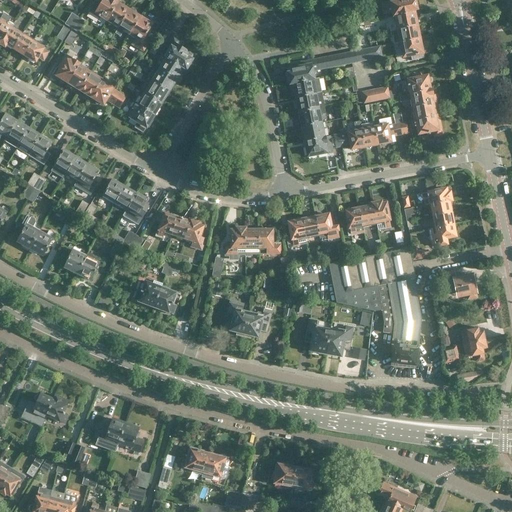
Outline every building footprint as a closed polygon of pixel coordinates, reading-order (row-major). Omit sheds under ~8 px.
[(106,22),(117,4),(117,3),(118,1),(117,0),(103,0),(95,13),(99,16),(98,17),(106,22)] [(414,0),(413,0),(412,0),(395,0),(391,1),(392,2),(381,4),(383,16),(392,14),(393,17),(394,16),(414,12),(415,12),(415,10),(417,9),(415,0),(414,0)] [(118,29),(129,11),(117,4),(106,22),(118,29)] [(129,36),(136,25),(140,18),(129,11),(118,29),(115,33),(120,36),(122,32),(129,36)] [(397,29),(417,25),(414,12),(394,16),(397,29)] [(78,17),(72,13),(65,24),(71,28),(78,17)] [(86,22),(80,18),(73,29),(79,33),(86,22)] [(152,25),(141,18),(127,40),(133,43),(134,41),(140,45),(138,48),(143,51),(153,36),(147,33),(152,25)] [(1,20),(0,19),(0,44),(1,45),(13,26),(8,23),(7,24),(1,20)] [(399,42),(419,38),(417,25),(397,29),(399,42)] [(13,26),(1,45),(5,48),(7,46),(13,49),(23,33),(13,27),(13,26)] [(69,30),(63,26),(56,38),(62,41),(69,30)] [(107,34),(101,30),(98,36),(103,39),(107,34)] [(77,35),(71,31),(64,43),(70,46),(77,35)] [(167,57),(186,69),(191,60),(190,59),(192,55),(181,48),(183,45),(180,44),(182,41),(167,32),(160,42),(171,49),(167,57)] [(23,33),(13,49),(24,56),(34,40),(23,33)] [(419,38),(399,42),(402,56),(410,55),(411,61),(423,58),(419,38)] [(34,40),(24,56),(35,63),(38,58),(43,61),(48,53),(43,49),(45,47),(34,40)] [(119,50),(109,44),(105,50),(115,56),(119,50)] [(372,48),(375,59),(381,57),(379,47),(372,48)] [(366,49),(368,60),(375,59),(372,48),(366,49)] [(360,50),(362,61),(368,60),(366,49),(360,50)] [(356,62),(362,61),(360,50),(354,52),(356,62)] [(342,54),(344,65),(351,63),(349,53),(342,54)] [(338,66),(344,65),(342,54),(336,55),(338,66)] [(329,57),(332,67),(338,66),(336,55),(329,57)] [(68,83),(78,67),(79,65),(65,56),(58,68),(60,70),(57,76),(68,83)] [(159,69),(176,79),(184,67),(186,69),(167,57),(159,69)] [(325,69),(332,67),(329,57),(323,58),(325,69)] [(293,84),(312,80),(313,79),(312,71),(325,69),(323,58),(293,64),(294,68),(290,69),(291,73),(288,74),(290,84),(293,84)] [(80,90),(90,74),(78,67),(68,83),(80,90)] [(152,81),(169,91),(176,79),(159,69),(152,81)] [(143,75),(137,72),(134,76),(140,80),(143,75)] [(91,97),(102,81),(90,74),(80,90),(91,97)] [(409,94),(430,90),(427,76),(421,78),(421,74),(413,76),(413,79),(406,80),(409,94)] [(295,98),(320,93),(317,79),(313,79),(312,80),(293,84),(295,98)] [(113,88),(102,81),(91,97),(96,100),(95,102),(96,103),(96,104),(98,105),(99,105),(100,105),(101,104),(103,105),(113,88)] [(162,103),(169,91),(152,81),(145,92),(162,103)] [(136,87),(130,83),(127,88),(132,92),(136,87)] [(377,101),(383,99),(380,89),(374,90),(377,101)] [(370,102),(377,101),(374,90),(368,91),(370,102)] [(431,92),(430,90),(409,94),(399,96),(395,97),(396,102),(397,102),(410,100),(412,107),(434,102),(435,102),(434,95),(433,95),(432,92),(431,92)] [(114,104),(120,94),(115,91),(108,101),(114,104)] [(364,103),(370,102),(368,91),(362,92),(364,103)] [(137,104),(155,115),(162,103),(145,92),(137,104)] [(298,113),(323,108),(320,93),(295,98),(298,113)] [(120,94),(114,104),(119,108),(125,97),(120,94)] [(434,102),(412,107),(414,120),(437,116),(437,115),(438,115),(437,108),(435,108),(434,102)] [(155,115),(137,104),(136,104),(133,109),(135,110),(130,117),(138,122),(134,128),(143,133),(155,115)] [(301,127),(321,123),(319,116),(324,115),(323,108),(298,113),(301,127)] [(0,134),(6,138),(17,121),(5,114),(0,122),(0,134)] [(438,122),(437,116),(414,120),(415,121),(412,121),(413,127),(417,126),(418,134),(433,131),(434,137),(442,135),(439,121),(438,122)] [(379,125),(374,126),(378,144),(395,140),(394,135),(396,135),(397,135),(403,134),(401,123),(392,125),(390,117),(379,119),(378,124),(379,125)] [(18,146),(29,129),(17,121),(6,138),(7,139),(8,137),(14,141),(13,143),(18,146)] [(304,142),(324,138),(321,123),(301,127),(304,142)] [(364,146),(361,129),(360,125),(356,126),(356,129),(348,131),(348,132),(340,134),(342,146),(351,145),(352,149),(364,146)] [(364,146),(377,144),(374,126),(361,129),(364,146)] [(40,136),(29,129),(18,146),(17,148),(28,155),(40,136)] [(336,148),(342,146),(340,134),(333,135),(336,148)] [(52,143),(40,136),(28,155),(44,165),(50,155),(46,152),(52,143)] [(329,136),(304,142),(307,156),(326,152),(332,150),(329,136)] [(65,174),(75,157),(63,150),(54,165),(61,169),(60,171),(65,174)] [(75,157),(65,174),(66,173),(72,177),(71,178),(76,181),(87,164),(75,157)] [(88,188),(98,171),(87,164),(76,181),(83,185),(88,188)] [(32,187),(39,176),(34,173),(27,184),(28,185),(32,187)] [(39,176),(32,187),(34,188),(37,190),(44,179),(39,176)] [(113,204),(114,202),(124,187),(112,180),(102,195),(109,199),(108,201),(113,204)] [(34,188),(32,187),(28,185),(22,196),(27,199),(34,188)] [(126,209),(135,194),(124,187),(114,202),(121,206),(120,208),(125,211),(126,209)] [(34,188),(27,199),(33,203),(39,192),(37,190),(34,188)] [(430,204),(452,200),(450,192),(447,193),(446,188),(422,193),(423,199),(429,198),(430,204)] [(137,217),(147,200),(135,194),(126,209),(125,211),(132,214),(137,217)] [(62,195),(58,202),(62,204),(66,197),(62,195)] [(447,213),(451,213),(448,202),(452,201),(452,200),(430,204),(433,216),(447,213)] [(76,211),(81,214),(87,204),(82,201),(76,211)] [(376,222),(378,230),(391,227),(386,203),(373,206),(376,222)] [(89,205),(83,216),(89,219),(95,209),(89,205)] [(0,210),(0,209),(0,223),(8,210),(3,206),(0,210)] [(363,225),(376,222),(373,206),(360,208),(363,225)] [(355,227),(363,225),(360,208),(346,211),(349,226),(347,226),(349,236),(357,234),(355,227)] [(406,221),(411,220),(410,215),(417,214),(416,208),(404,210),(406,221)] [(435,228),(453,224),(451,213),(447,213),(433,216),(435,228)] [(172,234),(177,218),(164,214),(157,235),(163,236),(164,231),(172,234)] [(70,227),(74,218),(68,215),(64,224),(70,227)] [(329,215),(315,217),(318,234),(326,232),(328,240),(333,239),(329,215)] [(35,221),(26,216),(22,225),(25,226),(17,242),(22,245),(21,246),(29,250),(39,232),(42,227),(35,223),(35,222),(35,221)] [(318,234),(315,217),(302,220),(305,236),(318,234)] [(74,218),(70,227),(75,230),(80,220),(74,218)] [(184,238),(189,222),(177,218),(172,234),(184,238)] [(189,222),(184,238),(192,241),(190,246),(196,247),(203,226),(198,225),(198,223),(190,220),(189,222)] [(289,222),(291,237),(287,238),(289,247),(299,245),(298,245),(306,243),(305,236),(302,220),(289,222)] [(429,235),(430,241),(431,241),(433,247),(446,244),(445,239),(456,237),(453,224),(435,228),(436,234),(429,235)] [(245,228),(237,228),(237,230),(231,230),(231,244),(225,244),(225,255),(229,255),(229,259),(237,259),(237,254),(244,254),(244,255),(245,255),(245,230),(245,228)] [(258,230),(245,230),(245,256),(258,256),(258,230)] [(258,230),(258,256),(259,256),(259,250),(266,250),(266,253),(279,253),(279,243),(272,243),(272,230),(258,230)] [(46,236),(39,232),(29,250),(37,254),(37,253),(43,256),(54,234),(48,231),(46,236)] [(135,234),(129,231),(121,243),(123,244),(125,245),(128,246),(135,234)] [(397,244),(404,243),(402,232),(394,233),(397,244)] [(135,247),(140,237),(135,234),(128,246),(133,248),(134,246),(135,247)] [(140,237),(135,247),(140,250),(145,240),(140,237)] [(116,240),(110,253),(117,256),(123,244),(121,243),(116,240)] [(380,240),(368,242),(370,251),(382,249),(380,240)] [(343,243),(345,254),(352,253),(350,242),(343,243)] [(339,255),(345,254),(343,243),(337,244),(339,255)] [(77,275),(85,257),(78,253),(80,250),(74,247),(64,267),(69,270),(69,271),(77,275)] [(416,355),(418,340),(420,319),(414,280),(415,279),(409,249),(329,264),(336,303),(374,312),(381,310),(384,323),(383,333),(394,334),(393,340),(392,352),(393,352),(391,365),(417,368),(418,355),(416,355)] [(179,255),(177,261),(187,264),(189,258),(179,255)] [(286,257),(288,267),(294,266),(292,256),(286,257)] [(85,257),(77,275),(85,279),(85,278),(91,280),(101,260),(94,257),(93,260),(85,257)] [(223,259),(216,257),(215,257),(211,274),(219,276),(223,259)] [(282,268),(288,267),(286,257),(280,258),(282,268)] [(166,275),(170,262),(159,259),(157,265),(163,268),(161,273),(166,275)] [(170,262),(166,275),(170,276),(172,271),(179,273),(181,266),(170,262)] [(454,269),(441,272),(440,272),(442,279),(456,276),(454,269)] [(472,274),(455,278),(449,279),(452,291),(458,290),(459,294),(467,292),(468,299),(476,297),(472,274)] [(262,277),(260,287),(269,289),(271,279),(262,277)] [(152,285),(142,281),(135,300),(154,307),(161,288),(163,284),(154,281),(152,285)] [(212,297),(220,298),(223,283),(214,281),(212,297)] [(175,293),(161,288),(154,307),(172,314),(176,304),(171,303),(175,293)] [(297,299),(295,313),(303,314),(303,308),(312,309),(313,302),(297,299)] [(244,333),(245,329),(249,312),(242,310),(243,304),(230,301),(227,313),(234,315),(230,330),(237,332),(237,334),(238,335),(240,336),(242,335),(243,333),(244,333)] [(245,329),(244,333),(244,334),(245,334),(245,336),(246,337),(248,338),(250,337),(251,335),(257,337),(261,321),(269,323),(272,311),(264,309),(263,314),(257,312),(257,314),(249,312),(245,329)] [(319,322),(310,320),(307,333),(314,334),(311,350),(325,353),(330,330),(322,328),(322,326),(318,326),(319,322)] [(330,330),(325,353),(340,356),(343,340),(350,340),(353,329),(343,326),(342,330),(337,329),(337,331),(330,330)] [(479,332),(478,328),(466,330),(466,331),(462,331),(464,337),(467,336),(468,343),(484,340),(483,331),(479,332)] [(468,343),(469,344),(463,345),(466,358),(476,355),(477,362),(485,360),(482,348),(486,348),(484,340),(468,343)] [(443,349),(442,351),(445,363),(457,361),(454,347),(443,349)] [(484,377),(482,370),(475,372),(475,371),(458,375),(460,382),(466,382),(471,381),(477,378),(484,377)] [(3,390),(0,396),(0,402),(3,404),(9,393),(3,390)] [(54,400),(53,399),(41,394),(32,413),(45,419),(47,415),(54,400)] [(55,395),(53,399),(54,400),(47,415),(64,423),(68,416),(62,413),(68,401),(55,395)] [(4,404),(0,411),(0,420),(3,422),(10,407),(4,404)] [(118,444),(126,424),(113,419),(109,428),(102,426),(98,437),(118,444)] [(139,428),(126,424),(118,444),(139,452),(143,441),(136,438),(139,428)] [(69,441),(64,452),(71,455),(76,444),(69,441)] [(13,447),(8,444),(4,450),(9,453),(13,447)] [(78,444),(71,464),(79,466),(86,447),(78,444)] [(202,477),(208,454),(189,448),(187,456),(185,455),(181,467),(200,472),(200,475),(201,475),(201,476),(202,477)] [(46,456),(39,452),(26,472),(33,477),(46,456)] [(208,454),(202,477),(212,480),(213,475),(220,477),(223,466),(226,467),(228,459),(208,454)] [(53,461),(45,459),(39,469),(46,473),(53,461)] [(0,488),(9,474),(1,469),(3,466),(0,464),(0,488)] [(292,490),(296,468),(276,464),(275,471),(277,472),(275,483),(290,486),(289,489),(292,490)] [(164,467),(164,468),(159,487),(166,489),(172,469),(164,467)] [(316,472),(296,468),(292,490),(295,490),(295,487),(310,490),(312,479),(314,479),(316,472)] [(9,474),(0,488),(0,490),(10,496),(17,484),(19,485),(24,477),(12,469),(9,474)] [(91,474),(87,485),(95,487),(99,473),(91,471),(91,474)] [(147,488),(150,475),(138,471),(135,484),(147,488)] [(87,485),(91,474),(85,472),(82,483),(87,485)] [(416,498),(383,483),(379,493),(389,498),(387,502),(409,511),(410,511),(416,498)] [(143,501),(146,491),(131,487),(128,497),(143,501)] [(46,511),(52,491),(39,488),(32,511),(46,511)] [(59,511),(64,495),(52,491),(46,511),(59,511)] [(240,505),(243,492),(234,491),(232,503),(240,505)] [(248,498),(249,498),(250,494),(243,492),(240,505),(247,506),(248,498)] [(75,497),(64,495),(59,511),(73,511),(76,501),(76,499),(76,498),(75,497)] [(155,498),(152,508),(159,510),(161,499),(155,498)] [(252,510),(255,499),(249,498),(248,498),(246,509),(252,510)] [(303,508),(304,501),(289,498),(288,505),(303,508)] [(255,499),(252,510),(260,511),(262,500),(255,499)] [(198,510),(199,502),(189,501),(188,509),(198,510)] [(205,511),(206,503),(199,502),(198,510),(197,511),(205,511)] [(408,511),(409,511),(387,502),(386,506),(384,507),(382,510),(383,511),(382,511),(408,511)] [(103,511),(104,511),(98,510),(99,504),(93,503),(92,508),(90,511),(103,511)]
